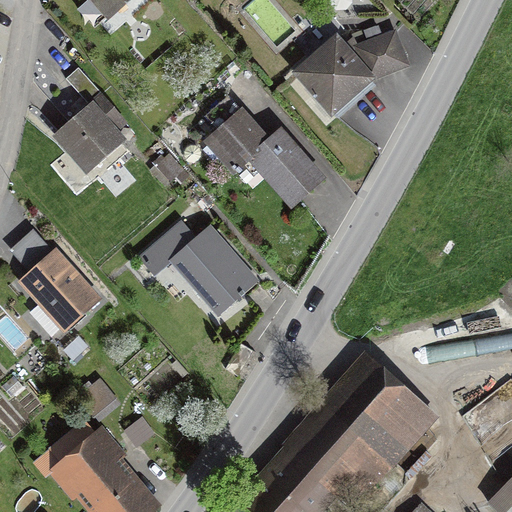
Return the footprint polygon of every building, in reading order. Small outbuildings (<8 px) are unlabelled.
[(85,0),(106,23),(131,0),(85,0)] [(390,41),(361,52),(366,65),(373,81),(401,69),(390,41)] [(335,55),(301,85),(331,118),(350,101),(365,88),(353,75),(335,55)] [(353,75),(365,88),(373,81),(366,65),(353,75)] [(55,136),(89,178),(137,140),(82,72),(65,85),(86,111),(78,117),(55,136)] [(250,165),(290,212),(318,187),(292,156),(279,141),(267,151),(257,139),(240,120),(208,148),(234,179),(250,165)] [(31,274),(53,255),(33,232),(11,251),(31,274)] [(176,265),(219,317),(253,289),(228,258),(211,237),(176,265)] [(102,303),(58,252),(53,255),(31,274),(19,285),(63,336),(102,303)] [(251,352),(239,345),(227,367),(239,373),(251,352)] [(280,469),(248,506),(255,511),(321,511),(337,493),(354,506),(424,423),(362,371),(280,469)] [(82,397),(97,418),(117,403),(101,382),(82,397)] [(134,490),(96,445),(61,475),(92,511),(151,511),(152,511),(134,490)] [(511,511),(511,485),(489,509),(491,511),(511,511)]
